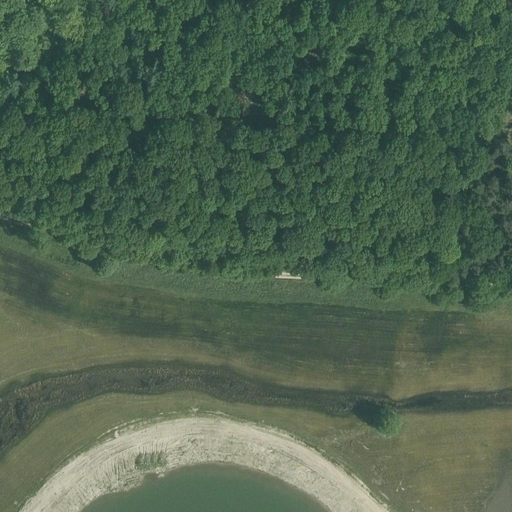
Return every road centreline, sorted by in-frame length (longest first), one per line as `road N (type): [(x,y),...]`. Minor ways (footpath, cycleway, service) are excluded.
road 1 (track): [(511,285),(209,268),(117,252),(0,212)]
road 2 (track): [(0,93),(406,114),(511,133)]
